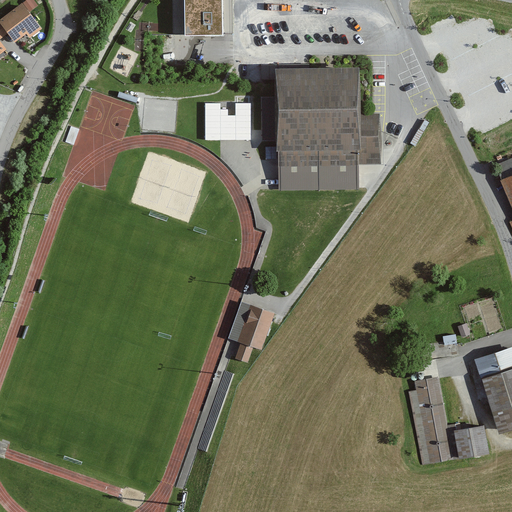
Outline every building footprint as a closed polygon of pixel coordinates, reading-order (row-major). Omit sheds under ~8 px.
[(222,0),(183,0),(184,36),(223,36),(222,0)] [(21,2),(0,18),(0,24),(7,33),(13,42),(26,32),(30,37),(42,28),(21,2)] [(358,68),(277,69),(279,164),(357,163),(377,163),(377,115),(358,115),(358,68)] [(206,139),(252,139),(251,102),(233,102),(233,107),(221,107),(221,101),(205,101),(206,139)] [(429,121),(424,118),(409,143),(411,143),(414,145),(429,121)] [(357,189),(357,163),(279,164),(279,190),(357,189)] [(260,351),(273,315),(248,306),(236,342),(240,344),(235,359),(247,363),(252,349),(260,351)] [(511,352),(510,348),(471,360),(495,433),(511,427),(511,352)] [(451,459),(436,377),(414,382),(429,463),(451,459)] [(480,426),(451,430),(455,458),(484,454),(480,426)]
